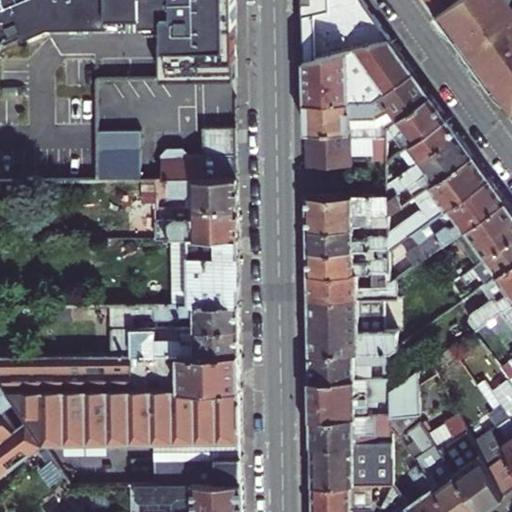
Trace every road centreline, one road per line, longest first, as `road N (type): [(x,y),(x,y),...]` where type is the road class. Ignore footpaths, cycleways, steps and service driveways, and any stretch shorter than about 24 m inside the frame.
road 1 (primary): [(282,511),(273,0)]
road 2 (residential): [(400,0),(511,154)]
